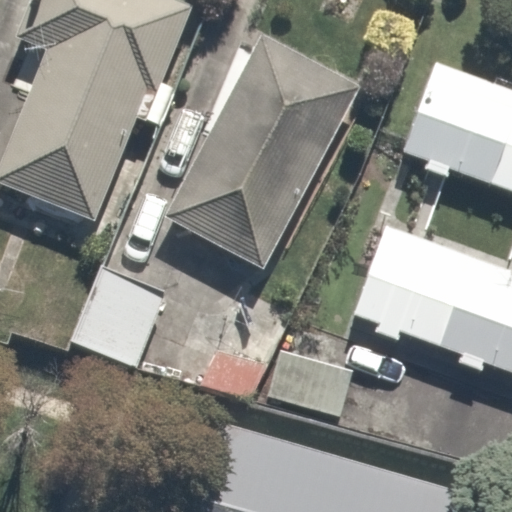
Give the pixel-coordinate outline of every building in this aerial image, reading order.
[(144,132),(193,2),(194,0),(15,0),(0,40),(0,50),(35,64),(0,157),(0,200),(79,230),(120,123),(144,132)] [(245,280),(354,90),(256,34),(147,223),(245,280)] [(511,87),(418,56),(386,153),(511,194),(511,87)] [(511,272),(371,218),(333,319),(511,387),(511,272)] [(162,293),(96,265),(60,349),(126,377),(162,293)] [(265,362),(209,339),(190,386),(245,409),(265,362)] [(504,511),(205,427),(180,511),(504,511)]
